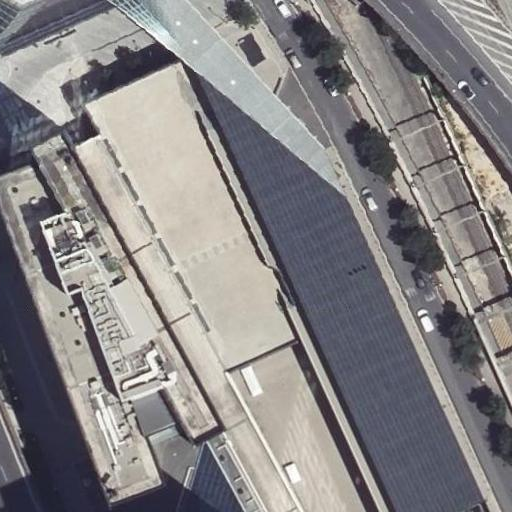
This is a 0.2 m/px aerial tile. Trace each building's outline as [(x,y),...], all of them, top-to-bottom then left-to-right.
[(20,43),(60,25),(13,0),(0,0),(0,54),(2,56),(14,50),(13,46),(20,43)] [(13,0),(60,25),(117,0),(118,0),(13,0)] [(84,99),(101,131),(285,468),(308,511),(497,511),(343,179),(216,49),(84,99)] [(273,511),(76,144),(67,126),(34,143),(0,155),(0,197),(31,288),(79,418),(85,432),(93,455),(114,511),(273,511)] [(76,144),(273,511),(308,511),(285,468),(101,131),(76,144)]
